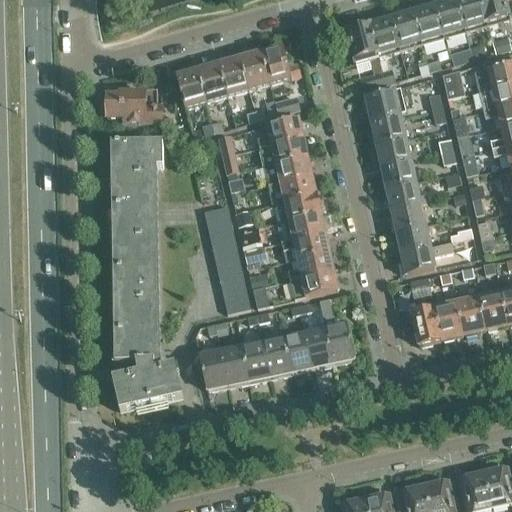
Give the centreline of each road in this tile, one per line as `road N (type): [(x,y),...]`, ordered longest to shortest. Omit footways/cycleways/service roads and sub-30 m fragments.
road 1 (primary): [(55,511),(41,0)]
road 2 (residential): [(400,393),(314,6)]
road 3 (residential): [(83,467),(68,73)]
road 4 (residential): [(400,393),(83,467)]
road 5 (primary): [(0,203),(9,511)]
road 6 (residential): [(68,73),(314,6)]
road 7 (residential): [(312,478),(511,435)]
road 8 (residential): [(161,511),(312,478)]
